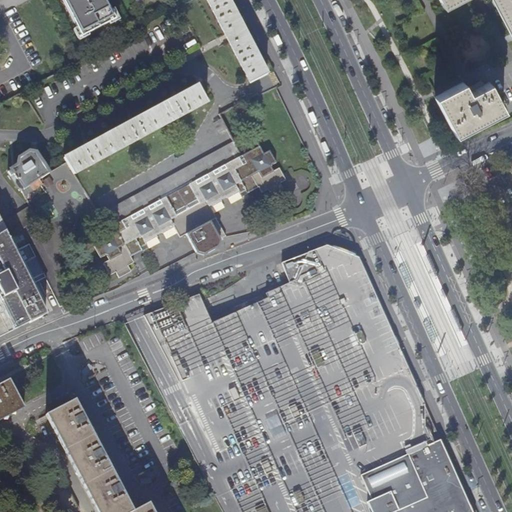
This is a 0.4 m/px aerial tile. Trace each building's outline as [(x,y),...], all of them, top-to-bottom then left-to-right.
[(105,0),(62,0),(82,37),(115,20),(107,3),(105,0)] [(199,0),(245,90),(264,80),(222,0),(199,0)] [(511,0),(439,0),(444,7),(458,0),(494,0),(511,33),(511,0)] [(454,136),(503,111),(489,83),(475,90),(473,86),(467,89),(464,83),(434,97),(454,136)] [(74,174),(207,103),(198,87),(64,159),(67,162),(74,174)] [(219,133),(226,130),(221,119),(214,123),(219,133)] [(108,228),(240,157),(233,143),(100,216),(108,228)] [(209,208),(238,193),(241,199),(247,196),(244,189),(255,184),(258,190),(261,195),(267,192),(270,198),(282,192),(279,186),(285,183),(278,171),(272,174),(269,168),(275,165),(269,153),(263,156),(259,148),(241,158),(240,157),(108,228),(108,229),(95,236),(99,244),(93,246),(100,259),(106,256),(109,261),(103,264),(110,277),(115,274),(118,279),(130,273),(127,267),(134,264),(130,258),(127,252),(138,246),(141,252),(148,249),(144,242),(173,228),(179,239),(185,236),(194,253),(195,254),(201,251),(203,255),(204,257),(213,251),(204,234),(212,230),(211,228),(209,223),(215,220),(209,208)] [(25,196),(41,186),(38,181),(50,173),(43,163),(36,153),(30,151),(19,158),(18,159),(18,165),(11,169),(11,170),(8,172),(20,191),(21,191),(25,196)] [(11,169),(18,165),(18,159),(6,168),(8,172),(11,170),(11,169)] [(247,196),(258,190),(255,184),(244,189),(247,196)] [(22,229),(37,220),(30,207),(7,221),(15,233),(22,229)] [(213,251),(219,241),(212,230),(204,234),(213,251)] [(0,336),(29,321),(30,322),(42,316),(41,315),(46,313),(42,305),(29,279),(31,278),(37,275),(35,271),(42,268),(36,256),(23,262),(25,266),(23,267),(12,245),(11,242),(11,241),(5,231),(0,233),(0,336)] [(14,244),(12,245),(23,267),(25,266),(23,262),(14,244)] [(357,255),(358,256),(353,258),(347,261),(333,256),(327,244),(308,252),(297,279),(266,292),(268,297),(212,322),(200,293),(185,298),(134,319),(124,322),(223,511),(467,511),(461,496),(454,481),(447,465),(441,452),(424,445),(420,437),(416,430),(417,429),(425,425),(430,414),(425,405),(420,393),(408,366),(402,352),(393,349),(390,343),(387,337),(387,336),(389,328),(390,326),(384,311),(373,286),(359,256),(357,255)] [(357,255),(327,244),(333,256),(347,261),(353,258),(358,256),(357,255)] [(130,258),(141,252),(138,246),(127,252),(130,258)] [(31,278),(29,279),(42,305),(45,304),(31,278)] [(389,328),(387,336),(387,337),(390,343),(393,349),(402,352),(390,326),(389,328)] [(17,373),(0,382),(0,417),(31,401),(17,373)] [(75,400),(49,414),(101,511),(153,511),(148,503),(133,511),(75,400)] [(473,511),(430,414),(425,425),(417,429),(416,430),(420,437),(424,445),(441,452),(447,465),(454,481),(461,496),(467,511),(473,511)]
